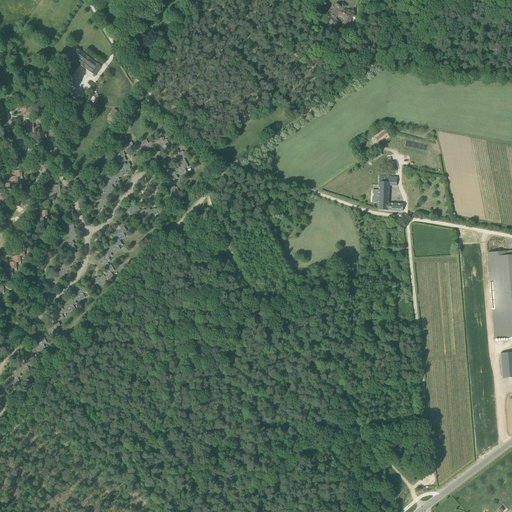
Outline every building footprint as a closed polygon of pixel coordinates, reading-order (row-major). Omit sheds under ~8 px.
[(343,10),(336,4),(325,15),(327,17),(326,18),(328,20),(331,25),(337,21),(335,18),(338,15),(345,18),(343,23),(348,26),(353,15),(343,10)] [(76,48),(70,57),(75,61),(80,64),(86,56),(81,52),(82,52),(76,48)] [(101,66),(96,63),(91,60),(91,59),(86,56),(80,64),(85,68),(89,71),(89,72),(94,75),(101,66)] [(114,109),(111,113),(108,119),(113,122),(116,116),(119,112),(114,109)] [(156,142),(153,144),(154,147),(156,146),(157,148),(161,146),(162,147),(166,145),(166,146),(169,145),(167,139),(163,141),(162,137),(155,140),(156,142)] [(141,144),(138,146),(139,149),(141,149),(142,151),(146,148),(147,149),(151,147),(151,148),(154,147),(153,144),(152,141),(148,143),(147,139),(140,143),(141,144)] [(139,149),(138,146),(137,143),(133,145),(132,142),(125,145),(126,147),(123,148),(125,151),(126,151),(127,153),(131,150),(132,152),(136,150),(136,151),(139,149)] [(120,162),(122,165),(125,163),(125,162),(127,161),(124,156),(126,156),(124,152),(125,151),(123,148),(117,151),(119,154),(116,156),(119,163),(120,162)] [(179,153),(178,149),(172,152),(173,155),(174,155),(176,159),(178,158),(180,163),(182,162),(182,163),(186,161),(184,158),(186,157),(183,151),(179,153)] [(378,151),(371,155),(374,160),(381,155),(378,151)] [(406,157),(406,165),(418,165),(418,157),(406,157)] [(176,171),(175,172),(176,175),(179,174),(180,175),(187,172),(185,169),(188,167),(186,161),(182,163),(183,164),(179,166),(179,167),(175,169),(176,171)] [(117,171),(118,174),(120,177),(123,175),(123,174),(127,172),(126,171),(130,169),(129,167),(131,166),(129,163),(126,164),(125,163),(122,165),(119,166),(120,170),(117,171)] [(169,183),(170,186),(174,185),(176,183),(174,180),(178,178),(176,175),(175,172),(173,173),(172,169),(168,171),(169,172),(167,173),(169,178),(168,178),(170,182),(169,183)] [(109,188),(112,186),(112,185),(116,183),(115,182),(120,180),(119,178),(120,177),(118,174),(115,175),(115,174),(108,177),(110,180),(106,182),(108,186),(109,188)] [(379,210),(402,211),(402,204),(389,203),(390,185),(397,185),(398,178),(380,177),(379,210)] [(52,197),(61,196),(60,185),(48,186),(48,190),(52,190),(52,192),(51,192),(52,197)] [(174,185),(170,186),(171,187),(169,188),(171,193),(170,193),(172,197),(171,198),(172,201),(178,198),(176,195),(180,193),(177,187),(175,187),(174,185)] [(103,200),(106,198),(106,197),(110,195),(109,194),(114,192),(113,190),(114,189),(112,186),(109,188),(108,186),(102,189),(104,193),(100,194),(102,198),(103,200)] [(96,201),(98,205),(94,206),(97,212),(100,210),(100,209),(104,207),(103,206),(108,204),(107,202),(108,201),(106,198),(103,200),(102,198),(96,201)] [(123,208),(126,214),(129,212),(131,216),(137,213),(137,211),(140,210),(139,206),(137,207),(136,205),(132,207),(131,206),(127,208),(127,206),(123,208)] [(152,210),(153,213),(154,215),(158,214),(159,217),(166,214),(165,213),(168,211),(167,208),(165,209),(165,207),(160,209),(160,207),(155,209),(155,208),(152,210)] [(137,211),(137,213),(139,217),(142,215),(144,219),(151,216),(150,214),(153,213),(152,210),(150,210),(150,208),(145,210),(144,209),(140,211),(140,210),(137,211)] [(71,237),(73,240),(76,238),(76,237),(77,236),(75,231),(76,231),(73,227),(75,226),(73,223),(67,227),(69,230),(66,232),(70,238),(71,237)] [(114,238),(116,241),(119,239),(120,241),(126,237),(124,234),(127,232),(124,226),(121,228),(121,229),(117,231),(118,232),(114,235),(115,237),(114,238)] [(70,251),(72,254),(75,252),(74,250),(76,249),(74,245),(75,244),(72,241),(73,240),(71,237),(70,238),(66,240),(68,243),(65,245),(69,252),(70,251)] [(109,250),(111,253),(114,252),(114,253),(121,249),(119,246),(122,244),(120,241),(119,239),(116,241),(116,242),(112,244),(113,245),(109,248),(110,249),(109,250)] [(104,263),(104,265),(108,263),(111,261),(109,258),(112,256),(111,253),(109,250),(106,252),(106,253),(103,255),(103,256),(99,259),(100,261),(99,262),(101,265),(104,263)] [(511,250),(488,253),(490,282),(491,281),(494,310),(492,310),(495,339),(511,337),(511,250)] [(69,263),(71,266),(74,264),(74,263),(77,261),(77,260),(81,257),(80,255),(81,254),(79,251),(76,253),(75,252),(72,254),(69,256),(71,259),(68,261),(69,263)] [(59,275),(62,278),(65,276),(64,275),(68,272),(67,271),(71,269),(70,267),(71,266),(69,263),(66,265),(65,263),(59,267),(61,270),(58,272),(59,275)] [(106,276),(108,279),(113,276),(111,273),(115,271),(111,265),(109,265),(108,263),(104,265),(105,266),(103,267),(106,271),(105,272),(107,276),(106,276)] [(52,282),(48,284),(52,289),(55,287),(54,286),(58,284),(57,283),(62,280),(60,278),(62,278),(59,275),(57,276),(56,275),(50,279),(52,282)] [(91,279),(95,285),(98,283),(100,286),(106,283),(105,281),(108,279),(106,276),(105,277),(104,275),(100,277),(99,276),(95,279),(95,278),(91,279)] [(73,298),(75,301),(78,300),(79,301),(85,297),(83,294),(87,292),(83,287),(80,289),(81,290),(77,292),(78,293),(73,296),(75,297),(73,298)] [(63,310),(65,313),(68,311),(69,313),(76,309),(74,305),(77,304),(75,301),(73,298),(70,300),(71,301),(67,303),(68,304),(64,307),(65,309),(63,310)] [(52,319),(54,322),(57,320),(58,322),(64,318),(62,315),(65,313),(63,310),(62,307),(59,309),(60,310),(56,312),(57,314),(52,316),(53,318),(52,319)] [(47,331),(49,335),(52,333),(53,334),(59,331),(57,327),(60,325),(58,322),(57,320),(54,322),(55,323),(51,325),(51,326),(47,329),(48,331),(47,331)] [(44,345),(47,343),(44,337),(41,339),(41,340),(38,343),(38,344),(34,346),(35,348),(34,349),(36,352),(39,350),(40,352),(46,348),(44,345)] [(23,358),(25,361),(28,359),(29,361),(35,357),(33,354),(36,352),(34,349),(33,346),(30,348),(30,349),(26,352),(27,353),(23,355),(24,357),(23,358)] [(511,352),(501,353),(503,378),(511,377),(511,352)] [(18,371),(20,374),(23,372),(23,374),(30,370),(28,367),(31,365),(29,361),(28,359),(25,361),(25,362),(21,364),(22,366),(18,368),(19,370),(18,371)] [(14,385),(20,381),(18,378),(21,376),(20,374),(18,371),(15,372),(15,374),(11,376),(12,377),(8,379),(9,381),(8,382),(10,385),(13,384),(14,385)]
